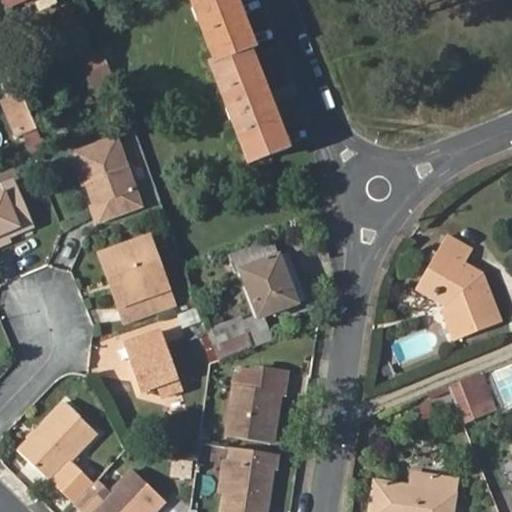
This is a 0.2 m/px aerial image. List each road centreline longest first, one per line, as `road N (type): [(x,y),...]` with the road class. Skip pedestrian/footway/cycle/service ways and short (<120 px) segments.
road 1 (residential): [(327,511),(379,187)]
road 2 (residential): [(286,0),(336,138),(379,187)]
road 3 (residential): [(379,187),(511,134)]
